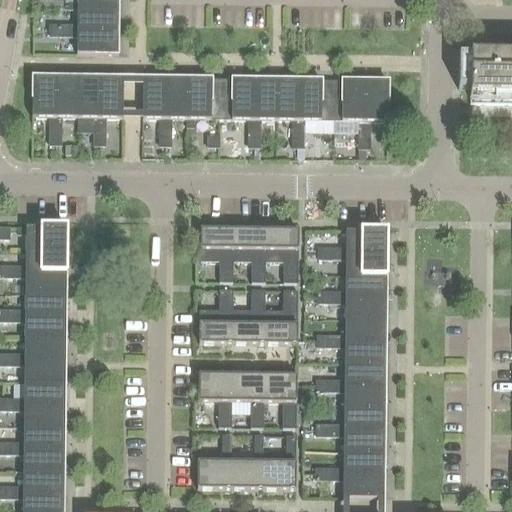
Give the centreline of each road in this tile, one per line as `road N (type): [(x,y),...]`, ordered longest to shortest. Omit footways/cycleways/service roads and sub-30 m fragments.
road 1 (residential): [(155,485),(159,185)]
road 2 (residential): [(475,489),(479,189)]
road 3 (residential): [(438,188),(159,185)]
road 4 (residential): [(438,188),(440,18)]
road 5 (residential): [(159,185),(0,183)]
